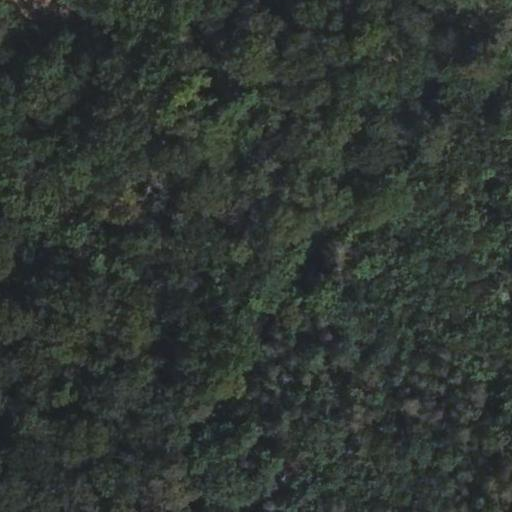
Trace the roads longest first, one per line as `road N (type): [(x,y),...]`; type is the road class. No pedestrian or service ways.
road 1 (track): [(0,447),(438,72),(494,0)]
road 2 (track): [(77,0),(191,48),(322,42),(438,72)]
